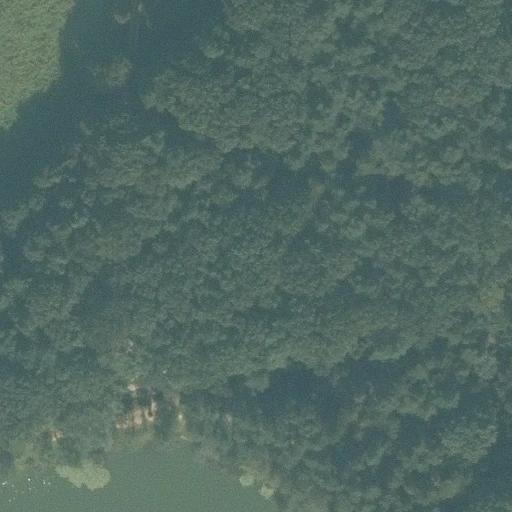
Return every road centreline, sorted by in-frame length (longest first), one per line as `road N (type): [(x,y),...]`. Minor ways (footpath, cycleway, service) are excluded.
road 1 (track): [(486,275),(131,356)]
road 2 (track): [(145,0),(131,356)]
road 3 (track): [(486,275),(493,511)]
road 4 (track): [(131,356),(0,386)]
